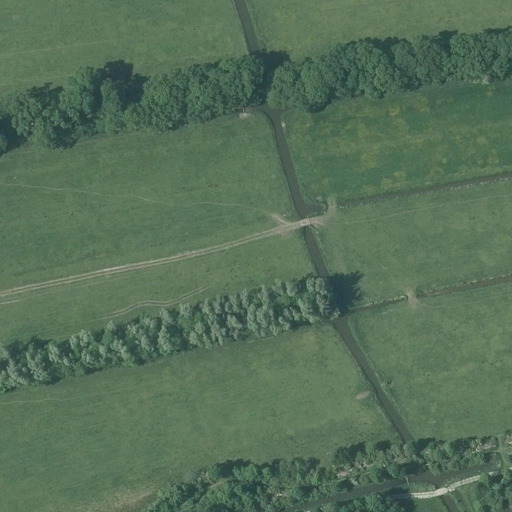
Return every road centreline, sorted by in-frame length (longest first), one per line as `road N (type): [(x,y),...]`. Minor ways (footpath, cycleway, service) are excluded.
road 1 (track): [(0,293),(314,222),(328,216),(330,196)]
road 2 (track): [(506,470),(496,429),(406,288),(328,216),(351,215)]
road 3 (track): [(313,511),(437,493),(511,469)]
